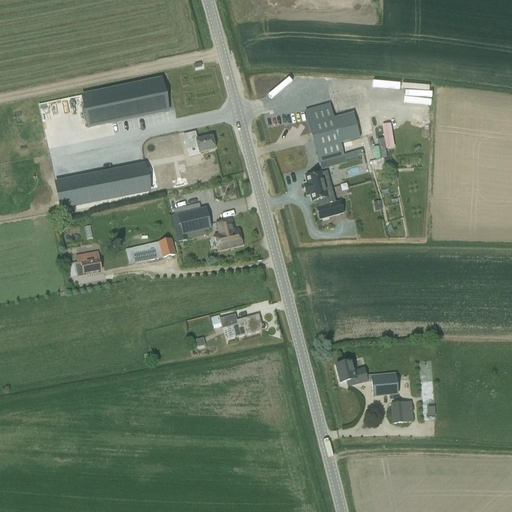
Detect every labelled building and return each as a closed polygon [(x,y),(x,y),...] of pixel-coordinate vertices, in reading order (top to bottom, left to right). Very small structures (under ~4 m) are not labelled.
[(266,0),(266,10),(358,10),(357,0),(266,0)] [(329,74),(296,87),(299,92),(331,79),(329,74)] [(122,125),(168,116),(162,84),(116,93),(122,125)] [(343,157),(339,143),(333,120),(329,104),(305,111),(317,156),(319,164),(343,157)] [(379,105),(374,107),(386,131),(391,128),(379,105)] [(199,154),(214,150),(211,137),(197,140),(195,133),(183,136),(186,151),(197,148),(199,154)] [(99,139),(16,154),(21,181),(104,166),(99,139)] [(363,157),(362,151),(344,155),(346,162),(363,157)] [(145,166),(56,184),(61,209),(150,192),(145,166)] [(312,174),(307,176),(307,178),(305,178),(307,184),(304,185),(307,197),(310,196),(312,201),(317,200),(319,209),(317,209),(320,220),(343,214),(339,203),(330,206),(327,198),(328,197),(325,190),(331,189),(329,182),(323,183),(321,174),(313,176),(312,174)] [(177,216),(170,217),(176,243),(187,241),(206,236),(205,231),(211,230),(206,209),(177,216)] [(219,234),(215,235),(219,251),(241,245),(237,230),(233,231),(231,221),(216,225),(219,234)] [(162,258),(174,255),(171,240),(159,243),(162,258)] [(153,260),(162,258),(159,243),(150,246),(153,260)] [(126,251),(129,266),(136,264),(133,250),(126,251)] [(77,264),(74,265),(77,278),(84,277),(83,274),(101,270),(97,252),(75,256),(77,264)] [(222,330),(232,327),(235,339),(262,332),(258,316),(236,322),(234,316),(219,320),(218,316),(210,319),(213,330),(221,328),(222,330)] [(336,370),(334,370),(335,376),(337,375),(339,385),(355,380),(356,386),(366,384),(363,372),(353,375),(351,364),(335,368),(336,370)] [(396,378),(371,380),(372,398),(397,396),(396,378)] [(391,404),(392,424),(413,422),(412,403),(391,404)]
